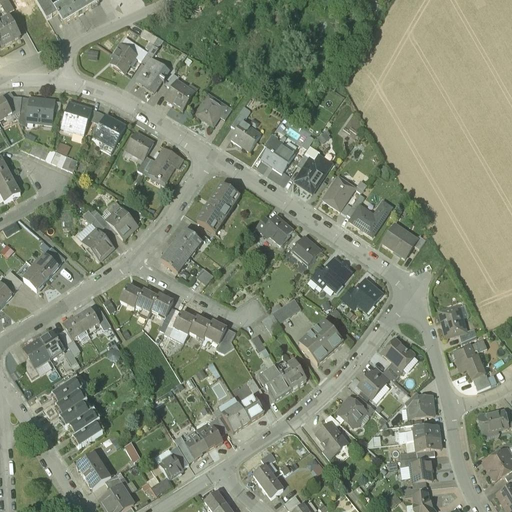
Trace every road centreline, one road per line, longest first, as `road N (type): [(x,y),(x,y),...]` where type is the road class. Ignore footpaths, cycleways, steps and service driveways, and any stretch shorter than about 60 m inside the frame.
road 1 (residential): [(219,469),(328,393),(408,295)]
road 2 (residential): [(408,295),(391,275),(209,158)]
road 3 (residential): [(209,158),(112,98),(63,83)]
road 4 (residential): [(130,260),(0,343)]
road 5 (residential): [(130,260),(149,280),(238,322),(261,309)]
road 6 (residential): [(174,0),(74,44),(63,83)]
road 7 (residential): [(0,392),(83,511)]
road 8 (residential): [(209,158),(130,260)]
road 9 (residential): [(408,295),(425,320),(447,407)]
road 10 (residential): [(0,392),(3,511)]
